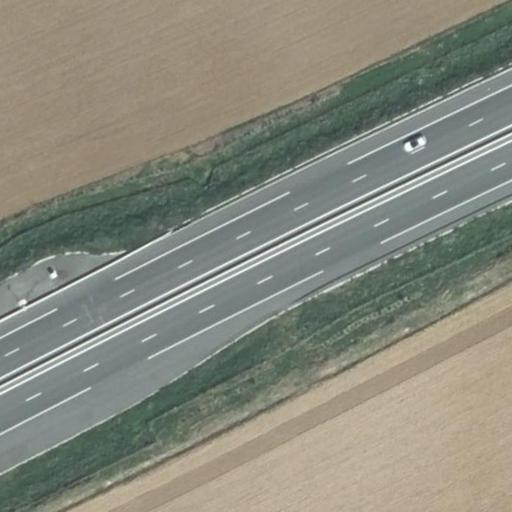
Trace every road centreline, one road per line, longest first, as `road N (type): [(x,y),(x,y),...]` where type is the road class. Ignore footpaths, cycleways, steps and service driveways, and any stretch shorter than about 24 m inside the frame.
road 1 (motorway): [(511,103),(0,359)]
road 2 (motorway): [(0,414),(511,160)]
